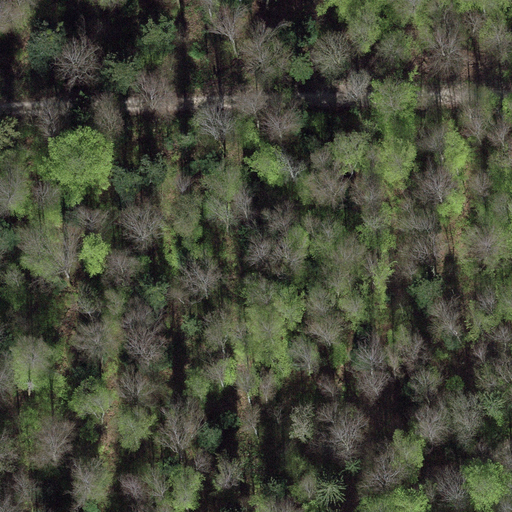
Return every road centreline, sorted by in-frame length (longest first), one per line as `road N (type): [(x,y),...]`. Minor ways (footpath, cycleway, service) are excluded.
road 1 (track): [(0,111),(511,99)]
road 2 (track): [(511,442),(382,511)]
